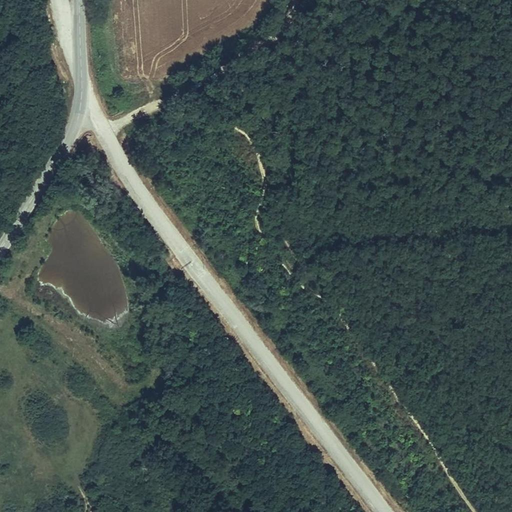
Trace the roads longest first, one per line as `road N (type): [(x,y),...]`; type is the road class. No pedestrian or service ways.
road 1 (unclassified): [(79,0),(74,130),(0,250)]
road 2 (track): [(111,125),(223,71)]
